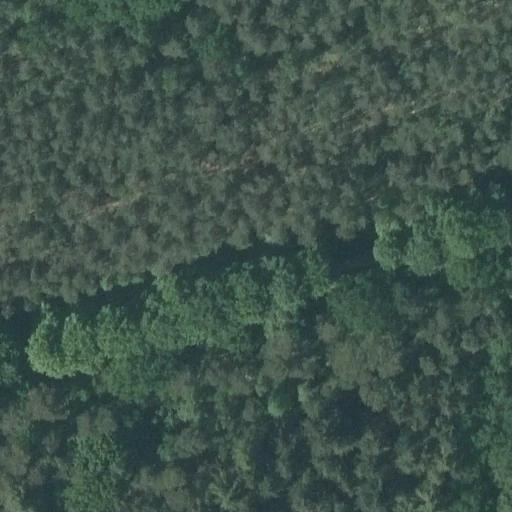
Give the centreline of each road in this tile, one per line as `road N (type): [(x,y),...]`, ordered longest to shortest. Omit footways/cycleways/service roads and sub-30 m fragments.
road 1 (track): [(0,358),(37,357),(511,219)]
road 2 (track): [(117,347),(95,511)]
